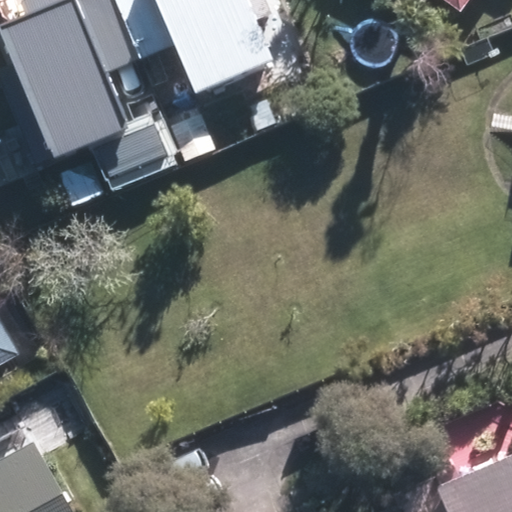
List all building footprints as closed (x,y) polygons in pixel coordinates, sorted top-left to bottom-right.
[(240,0),(106,0),(0,44),(0,58),(48,173),(128,139),(109,94),(174,67),(193,112),(273,79),(240,0)] [(445,0),(459,10),(465,0),(445,0)] [(0,361),(16,353),(0,323),(0,361)] [(72,511),(30,440),(0,457),(0,511),(72,511)] [(511,511),(511,449),(433,480),(445,511),(511,511)] [(400,511),(397,503),(375,511),(400,511)]
